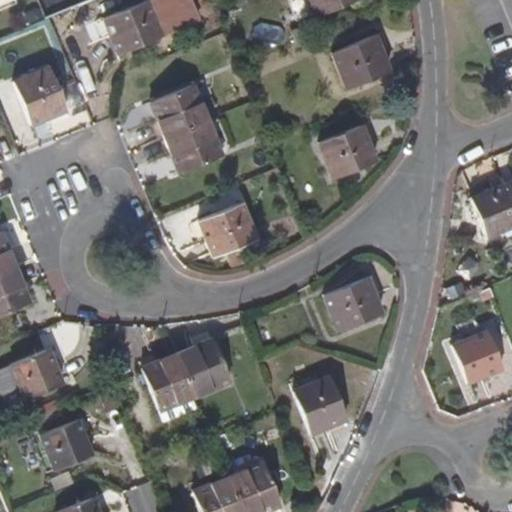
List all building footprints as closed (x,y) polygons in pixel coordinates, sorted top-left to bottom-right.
[(133,0),(110,10),(125,46),(203,14),(197,0),(133,0)] [(313,28),(309,19),(294,24),(298,34),(313,28)] [(389,64),(375,28),(335,45),(349,80),(389,64)] [(65,108),(49,66),(11,81),(29,123),(65,108)] [(202,116),(187,78),(145,95),(161,133),(202,116)] [(161,133),(176,169),(217,152),(202,116),(161,133)] [(382,162),(365,119),(324,137),(341,178),(382,162)] [(511,183),(498,190),(511,222),(511,183)] [(461,205),(476,242),(511,226),(511,222),(498,190),(461,205)] [(251,235),(236,198),(195,216),(210,252),(251,235)] [(0,232),(0,265),(12,261),(0,232)] [(12,261),(0,265),(0,308),(27,297),(12,261)] [(319,294),(334,331),(374,312),(359,277),(319,294)] [(229,368),(213,330),(171,348),(188,386),(229,368)] [(46,341),(0,361),(0,388),(13,383),(19,397),(61,379),(46,341)] [(448,361),(464,397),(501,381),(485,345),(448,361)] [(130,366),(146,404),(188,386),(171,348),(130,366)] [(286,383),(303,423),(340,408),(323,368),(286,383)] [(34,433),(49,469),(91,451),(76,415),(34,433)] [(243,511),(278,497),(260,455),(224,471),(241,511),(243,511)] [(187,487),(197,511),(241,511),(224,471),(187,487)] [(50,506),(52,511),(96,511),(88,490),(50,506)]
